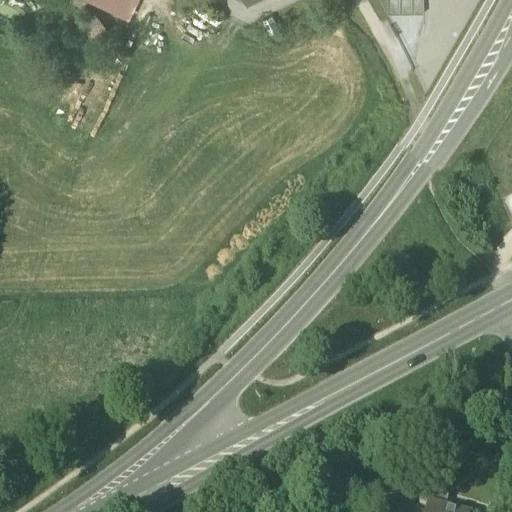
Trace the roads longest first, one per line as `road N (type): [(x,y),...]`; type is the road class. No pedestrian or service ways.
road 1 (secondary): [(511,19),(402,192),(104,511)]
road 2 (secondary): [(510,300),(109,511)]
